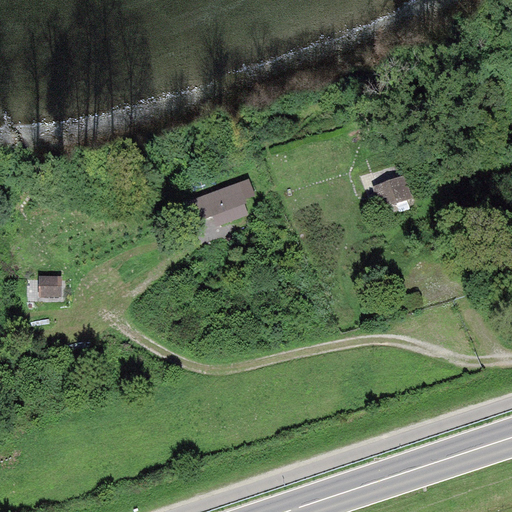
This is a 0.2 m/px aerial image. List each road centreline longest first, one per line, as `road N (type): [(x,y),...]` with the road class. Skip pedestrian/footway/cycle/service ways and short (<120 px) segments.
road 1 (track): [(177,266),(130,311),(126,330),(215,373),(375,338),(475,362),(511,358)]
road 2 (primary): [(511,438),(280,511)]
